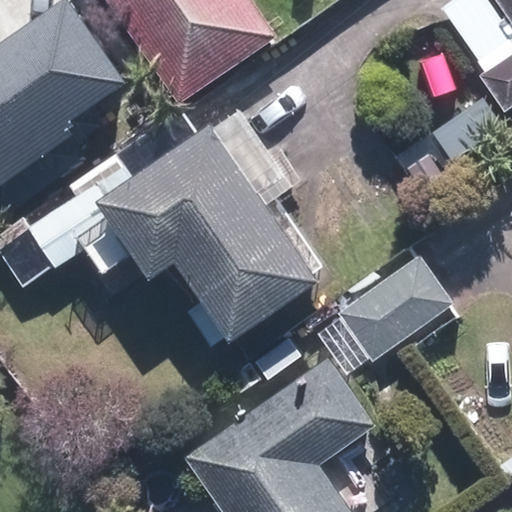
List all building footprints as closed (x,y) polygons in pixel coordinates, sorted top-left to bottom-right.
[(108,0),(179,103),(273,39),(245,0),(108,0)] [(511,0),(496,0),(511,22),(511,59),(482,79),(501,107),(511,99),(511,0)] [(0,183),(66,138),(58,126),(120,84),(64,3),(0,46),(0,183)] [(314,281),(207,127),(101,200),(152,273),(173,259),(228,340),(314,281)] [(428,139),(395,159),(426,207),(458,187),(428,139)] [(339,313),(372,359),(448,305),(415,259),(339,313)] [(324,363),(189,458),(226,511),(346,511),(313,465),(368,426),(324,363)]
